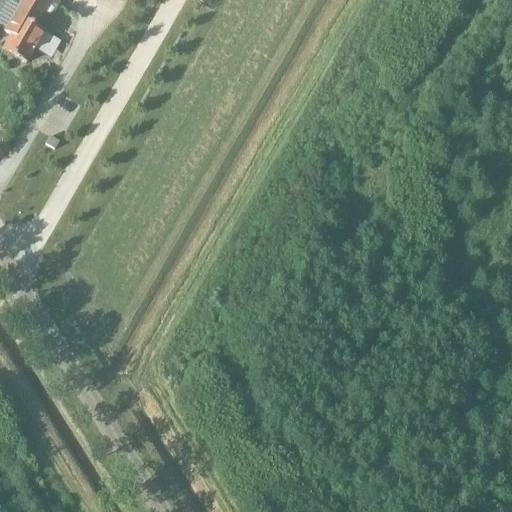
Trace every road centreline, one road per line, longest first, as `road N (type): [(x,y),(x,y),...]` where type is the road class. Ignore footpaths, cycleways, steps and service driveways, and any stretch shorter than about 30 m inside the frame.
road 1 (track): [(359,0),(144,371)]
road 2 (unclassified): [(160,511),(0,256)]
road 3 (track): [(144,371),(232,511)]
road 4 (track): [(0,374),(86,511)]
